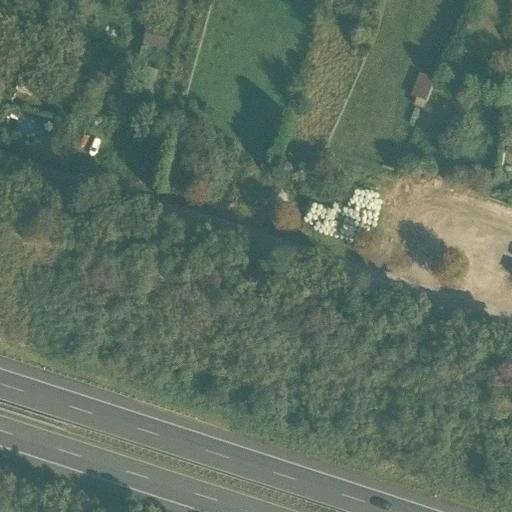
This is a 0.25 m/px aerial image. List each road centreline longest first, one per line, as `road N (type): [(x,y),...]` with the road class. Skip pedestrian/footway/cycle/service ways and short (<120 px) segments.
road 1 (track): [(0,157),(511,314)]
road 2 (motorway): [(399,511),(0,381)]
road 3 (motorway): [(0,429),(256,511)]
